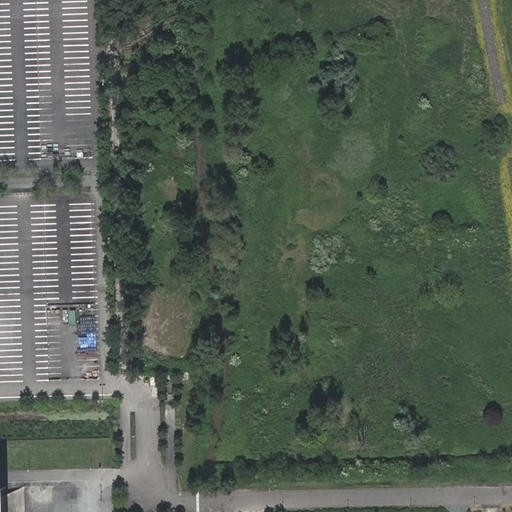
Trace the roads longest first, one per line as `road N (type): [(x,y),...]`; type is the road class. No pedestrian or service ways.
road 1 (unknown): [(92,0),(96,162)]
road 2 (unknown): [(108,385),(129,395),(146,419),(149,487)]
